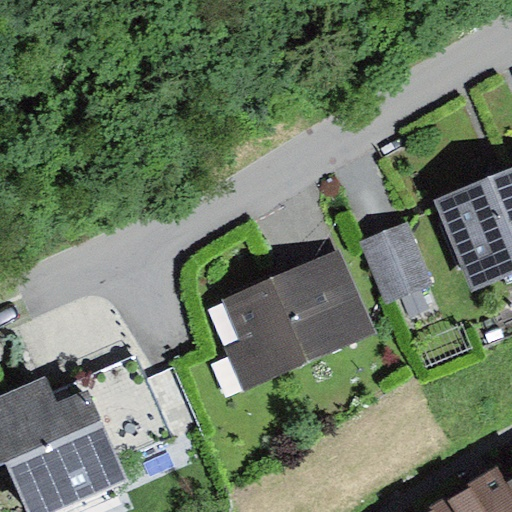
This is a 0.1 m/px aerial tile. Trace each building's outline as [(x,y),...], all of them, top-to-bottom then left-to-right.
[(511,180),(434,210),(471,310),(511,295),(511,180)] [(408,231),(361,249),(385,311),(432,293),(408,231)] [(340,260),(231,306),(246,341),(228,349),(247,394),(374,342),(340,260)] [(46,391),(0,410),(0,467),(19,511),(84,511),(129,493),(117,466),(174,441),(139,360),(82,384),(91,405),(58,419),(46,391)] [(511,511),(511,473),(507,477),(502,467),(450,496),(459,511),(511,511)] [(459,511),(450,496),(421,511),(459,511)]
